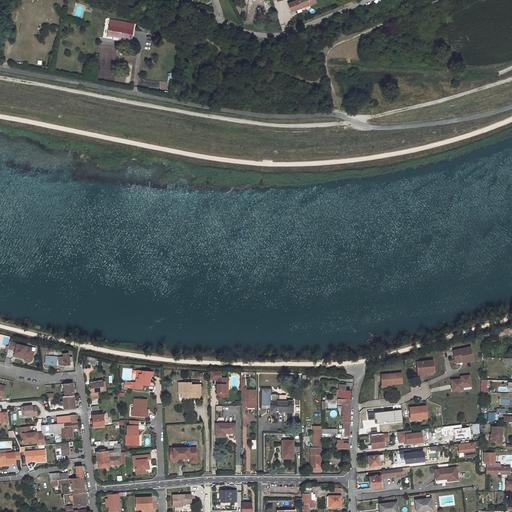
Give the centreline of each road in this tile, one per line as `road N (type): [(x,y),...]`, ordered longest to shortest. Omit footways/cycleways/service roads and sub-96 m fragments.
road 1 (unclassified): [(0,68),(267,117),(336,116),(366,128),(455,121),(511,104)]
road 2 (track): [(351,122),(263,124),(0,78)]
road 3 (unclassified): [(369,0),(284,34),(259,35),(174,0)]
road 4 (track): [(351,122),(511,78)]
